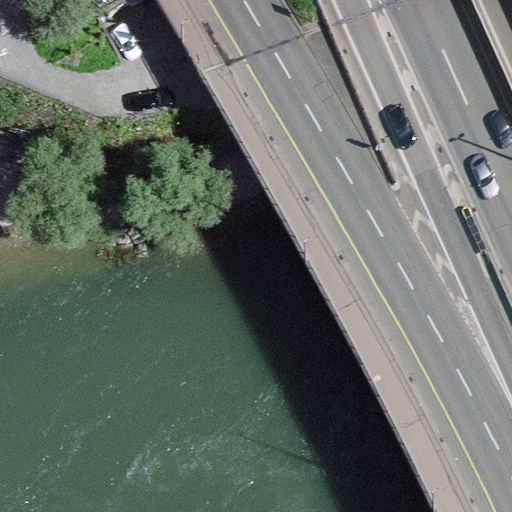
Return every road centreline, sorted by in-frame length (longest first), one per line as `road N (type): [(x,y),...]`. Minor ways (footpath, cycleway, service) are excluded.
road 1 (primary): [(246,0),(445,340),(511,471)]
road 2 (motorway): [(354,0),(511,364)]
road 3 (motorway): [(418,0),(511,205)]
